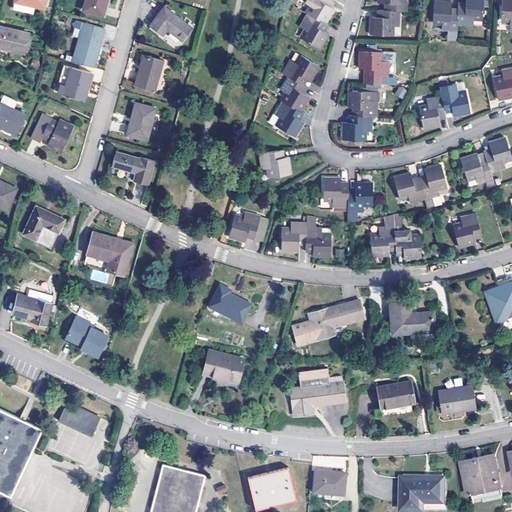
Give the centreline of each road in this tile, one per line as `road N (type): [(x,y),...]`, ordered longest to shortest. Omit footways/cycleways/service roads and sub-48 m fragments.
road 1 (residential): [(0,338),(170,417),(257,440),(411,447),(511,430)]
road 2 (residential): [(79,191),(215,253),(324,277),(392,280),(511,253)]
road 3 (residential): [(511,117),(419,153),(336,158),(322,147),(320,118),(353,0)]
road 4 (residential): [(135,0),(79,191)]
